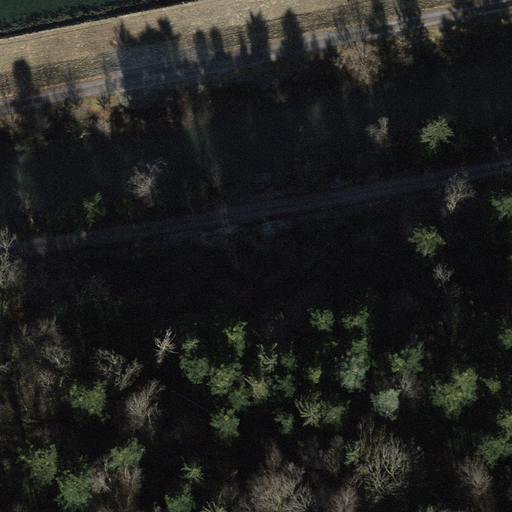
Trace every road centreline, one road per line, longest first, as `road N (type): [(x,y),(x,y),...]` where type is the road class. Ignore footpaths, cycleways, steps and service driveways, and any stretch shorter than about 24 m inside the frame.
road 1 (track): [(511,3),(0,108)]
road 2 (track): [(511,163),(0,252)]
